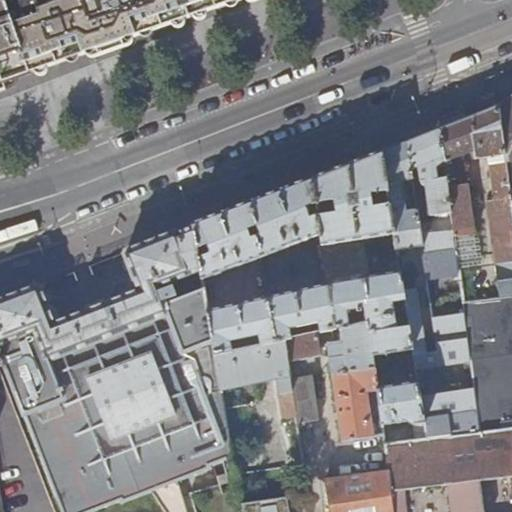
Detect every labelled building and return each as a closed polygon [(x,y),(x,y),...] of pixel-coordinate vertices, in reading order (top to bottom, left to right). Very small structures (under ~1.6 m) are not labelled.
[(12,0),(5,2),(32,77),(41,74),(99,53),(127,44),(253,0),(12,0)] [(0,87),(32,77),(5,2),(0,4),(0,87)] [(481,112),(481,117),(499,109),(496,101),(485,105),(486,110),(481,112)] [(511,101),(499,109),(507,162),(508,162),(511,195),(511,101)] [(471,121),(439,133),(444,170),(445,180),(450,216),(454,240),(474,237),(468,192),(462,158),(472,154),(474,162),(487,160),(495,202),(487,203),(496,266),(479,268),(458,270),(457,270),(462,304),(511,299),(511,195),(508,162),(507,162),(499,109),(481,117),(471,121)] [(428,137),(407,145),(411,173),(418,172),(420,185),(426,185),(429,210),(430,218),(450,216),(445,180),(436,182),(435,171),(444,170),(439,133),(428,137)] [(396,149),(383,155),(395,235),(397,251),(421,247),(423,247),(417,212),(407,214),(402,185),(412,181),(411,173),(407,145),(396,149)] [(352,166),(312,182),(321,236),(329,286),(336,331),(342,330),(350,328),(347,312),(366,309),(368,324),(369,324),(374,357),(414,351),(410,327),(397,329),(393,303),(405,301),(404,291),(401,274),(369,279),(364,241),(395,235),(383,155),(352,166)] [(445,180),(444,170),(435,171),(436,182),(445,180)] [(277,196),(249,206),(265,258),(321,236),(312,182),(277,196)] [(194,228),(195,231),(204,281),(265,258),(249,206),(223,217),(194,228)] [(423,247),(421,247),(421,252),(420,252),(436,352),(428,354),(415,356),(419,383),(428,440),(480,434),(472,376),(462,304),(457,270),(458,270),(454,240),(450,216),(430,218),(429,210),(417,211),(417,212),(423,247)] [(0,353),(62,511),(98,511),(121,503),(122,505),(172,486),(213,470),(212,467),(234,459),(225,410),(221,386),(216,357),(209,312),(204,281),(195,231),(180,236),(177,235),(166,239),(134,251),(128,253),(126,257),(140,294),(55,326),(40,288),(10,299),(0,303),(0,353)] [(474,237),(454,240),(458,270),(479,268),(474,237)] [(329,286),(269,299),(279,343),(288,341),(293,340),(291,331),(295,330),(297,339),(319,334),(316,325),(320,325),(322,334),(336,331),(329,286)] [(418,290),(404,291),(405,301),(410,327),(414,351),(415,356),(428,354),(418,290)] [(269,299),(209,312),(216,357),(233,353),(231,344),(236,343),(237,352),(259,347),(257,338),(261,337),(263,346),(279,343),(269,299)] [(511,299),(462,304),(472,376),(511,371),(511,299)] [(347,312),(350,328),(368,324),(366,309),(347,312)] [(350,328),(342,330),(344,343),(330,345),(343,441),(384,436),(383,427),(382,423),(373,424),(368,394),(378,393),(378,390),(374,357),(369,324),(368,324),(350,328)] [(293,340),(288,341),(291,364),(322,358),(319,334),(297,339),(293,340)] [(233,353),(216,357),(221,386),(292,372),(291,364),(288,341),(279,343),(263,346),(259,347),(237,352),(233,353)] [(511,371),(472,376),(480,434),(511,429),(511,371)] [(295,394),(294,385),(293,378),(278,380),(280,397),(295,394)] [(294,385),(298,409),(313,407),(309,383),(294,385)] [(415,426),(417,442),(428,440),(419,383),(378,390),(378,393),(382,423),(383,427),(408,422),(415,426)] [(511,478),(511,429),(480,434),(428,440),(417,442),(398,444),(385,446),(389,474),(327,484),(331,511),(486,511),(482,483),(511,478)] [(384,436),(385,446),(398,444),(397,435),(384,436)] [(312,511),(310,493),(243,504),(244,511),(312,511)]
